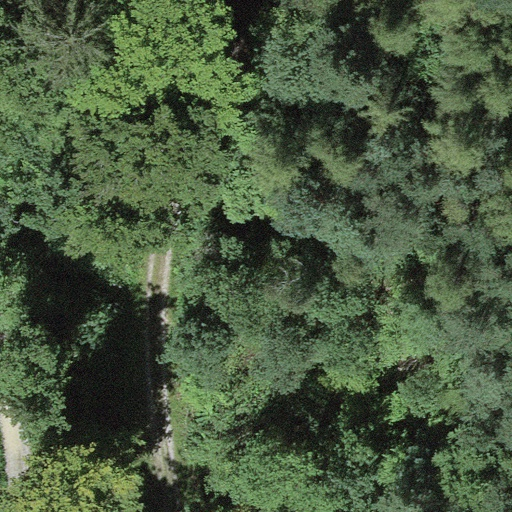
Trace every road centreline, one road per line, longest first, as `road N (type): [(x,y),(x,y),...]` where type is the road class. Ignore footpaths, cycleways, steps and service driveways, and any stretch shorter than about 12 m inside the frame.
road 1 (track): [(167,511),(153,354),(160,237),(188,137),(252,0)]
road 2 (track): [(0,346),(13,511)]
